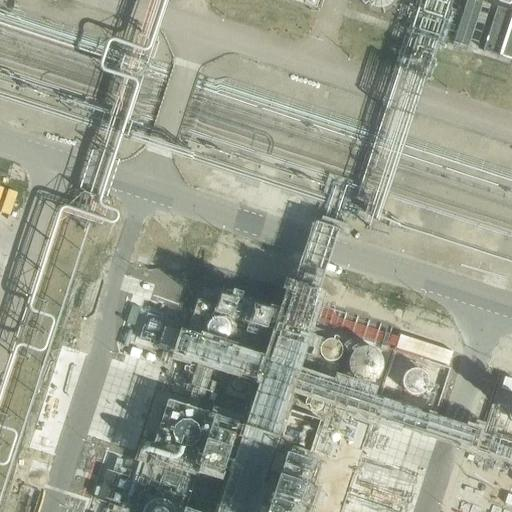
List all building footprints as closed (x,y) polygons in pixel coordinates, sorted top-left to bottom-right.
[(373,0),(376,4),(382,8),(388,10),(393,9),(397,8),(401,6),(406,0),(405,0),(373,0)] [(482,53),(511,62),(511,13),(497,8),(482,53)] [(397,314),(352,300),(342,330),(387,344),(397,314)] [(447,389),(461,346),(402,328),(389,371),(447,389)] [(249,384),(245,405),(272,411),(276,390),(249,384)]
